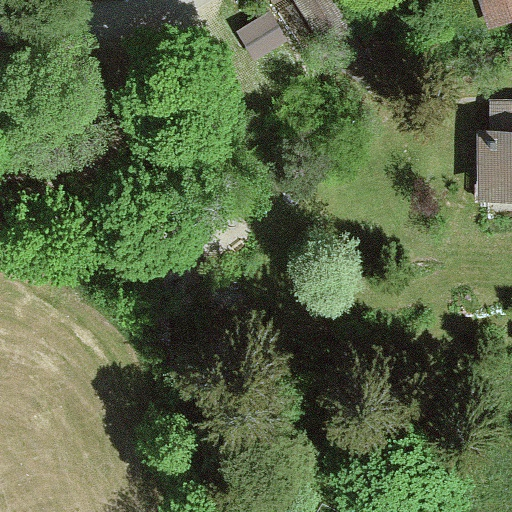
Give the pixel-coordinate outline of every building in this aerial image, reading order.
[(333,0),(295,0),(340,69),(367,52),(333,0)] [(511,0),(475,0),(480,11),(511,0)] [(269,11),(237,29),(253,58),(285,40),(269,11)] [(511,15),(494,22),(500,39),(511,35),(511,15)] [(511,103),(466,106),(471,194),(511,191),(511,103)]
